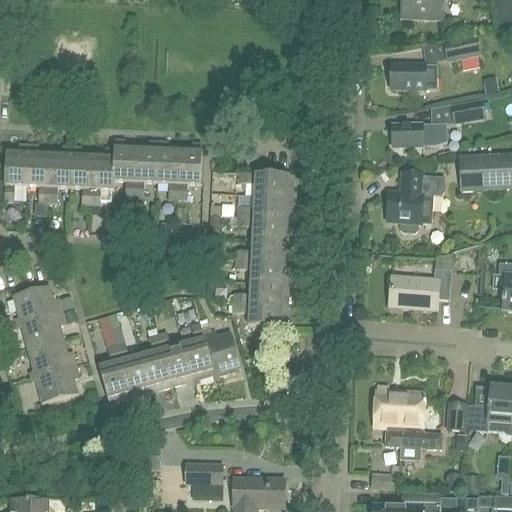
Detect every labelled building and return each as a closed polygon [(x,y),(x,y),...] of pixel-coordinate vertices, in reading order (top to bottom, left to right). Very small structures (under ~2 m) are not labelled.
[(400,0),(399,19),(443,20),(444,0),(400,0)] [(511,29),(511,6),(511,0),(493,0),(498,32),(511,29)] [(447,65),(481,58),(477,36),(442,43),(447,65)] [(387,80),(390,81),(390,93),(424,94),(424,93),(436,93),(436,69),(425,69),(425,68),(390,67),(390,70),(387,73),(387,80)] [(451,107),(454,127),(485,122),(482,102),(451,107)] [(446,126),(391,128),(392,151),(422,150),(422,149),(432,149),(447,144),(446,126)] [(112,194),(115,147),(114,147),(113,156),(93,155),(91,193),(90,208),(99,208),(100,193),(112,194)] [(136,148),(115,147),(112,194),(114,194),(114,185),(125,185),(125,201),(134,201),(135,186),(136,148)] [(135,186),(134,201),(143,202),(144,186),(156,187),(158,149),(136,148),(135,186)] [(180,150),(158,149),(156,187),(168,187),(167,203),(177,203),(178,188),(180,150)] [(178,188),(177,203),(186,204),(187,188),(200,189),(202,151),(180,150),(178,188)] [(26,190),(27,152),(6,151),(3,204),(13,204),(14,189),(26,190)] [(49,153),(27,152),(26,190),(38,190),(37,205),(47,206),(49,153)] [(47,206),(56,206),(57,191),(69,192),(71,154),(49,153),(47,206)] [(93,155),(71,154),(69,192),(82,192),(81,208),(90,208),(91,193),(93,155)] [(511,191),(511,157),(458,161),(460,194),(511,191)] [(254,198),(292,200),(293,178),(239,176),(239,186),(254,186),(254,198)] [(418,228),(422,228),(422,226),(431,227),(434,192),(421,191),(422,178),(402,177),(400,196),(389,195),(387,225),(400,226),(399,232),(402,235),(415,236),(418,233),(418,228)] [(291,222),(292,200),(254,198),(253,211),(238,210),(237,220),(252,220),(291,222)] [(252,220),(237,220),(237,229),(252,230),(251,242),(290,244),(291,222),(252,220)] [(289,265),(290,244),(251,242),(251,255),(235,254),(235,263),(250,264),(250,263),(289,265)] [(288,287),(289,265),(250,263),(250,264),(235,263),(234,272),(250,273),(249,285),(288,287)] [(388,311),(436,315),(437,302),(448,303),(451,273),(434,272),(433,282),(391,279),(388,311)] [(511,278),(505,278),(502,312),(511,312),(511,278)] [(287,309),(288,287),(249,285),(249,297),(233,297),(233,306),(248,307),(287,309)] [(16,326),(61,314),(58,302),(52,303),(48,289),(13,298),(18,321),(14,322),(16,326)] [(248,307),(233,306),(232,315),(248,316),(247,329),(286,331),(287,309),(248,307)] [(27,352),(63,342),(59,329),(65,328),(61,314),(16,326),(17,331),(21,330),(27,352)] [(123,314),(107,318),(109,327),(126,322),(123,314)] [(370,322),(367,334),(387,339),(390,326),(370,322)] [(217,377),(218,377),(207,336),(202,337),(199,326),(190,329),(194,344),(186,346),(196,383),(212,378),(213,383),(218,381),(217,377)] [(119,329),(111,331),(115,346),(123,343),(119,329)] [(215,334),(207,336),(218,377),(240,371),(230,336),(216,339),(215,334)] [(174,388),(196,383),(186,346),(170,350),(166,336),(157,338),(163,352),(164,352),(174,388)] [(152,394),(174,388),(164,352),(163,352),(157,338),(148,340),(152,355),(142,358),(152,394)] [(30,380),(75,368),(72,355),(66,356),(63,342),(27,352),(33,374),(29,375),(30,380)] [(120,364),(130,400),(152,394),(142,358),(128,361),(124,347),(116,349),(120,364)] [(120,364),(116,349),(107,352),(111,366),(98,370),(108,406),(130,400),(120,364)] [(75,368),(30,380),(31,384),(35,383),(41,405),(77,396),(73,381),(79,380),(75,368)] [(394,409),(394,394),(387,393),(387,389),(376,389),(376,392),(375,392),(374,429),(386,430),(385,448),(399,449),(401,410),(394,409)] [(475,408),(467,407),(465,432),(497,434),(498,438),(500,441),(503,443),(507,444),(511,444),(511,439),(511,438),(511,431),(511,390),(489,389),(488,409),(475,408)] [(423,395),(394,394),(394,409),(401,410),(399,449),(441,451),(442,436),(425,435),(421,432),(423,395)] [(465,434),(465,432),(467,407),(467,406),(448,404),(446,433),(465,434)] [(158,455),(145,455),(145,470),(158,470),(158,455)] [(500,501),(508,501),(510,462),(498,461),(496,483),(502,483),(500,501)] [(221,487),(221,467),(185,467),(185,487),(221,487)] [(370,490),(396,492),(397,478),(371,476),(370,490)] [(460,478),(449,477),(447,494),(458,495),(460,478)] [(233,481),(232,510),(234,510),(233,511),(255,511),(255,510),(283,510),(284,482),(233,481)] [(373,510),(370,510),(370,511),(439,511),(440,497),(401,496),(401,507),(373,506),(373,510)] [(456,501),(456,510),(456,511),(477,511),(477,510),(477,502),(456,501)] [(500,501),(493,501),(492,510),(491,510),(491,511),(511,511),(511,501),(508,501),(500,501)] [(47,511),(48,504),(10,503),(9,511),(47,511)]
